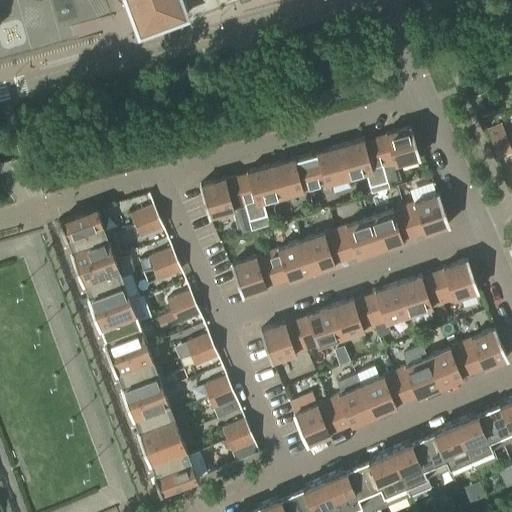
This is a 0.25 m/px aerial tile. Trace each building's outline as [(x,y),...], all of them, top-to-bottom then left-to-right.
[(126,0),(136,25),(139,33),(185,16),(178,0),(126,0)] [(484,91),(472,96),(481,115),(493,110),(484,91)] [(385,133),(374,136),(382,167),(418,157),(409,125),(384,132),(385,133)] [(500,125),(488,130),(499,157),(498,153),(509,149),(511,157),(511,132),(505,136),(500,125)] [(388,187),(382,167),(374,136),(363,139),(363,138),(315,151),(315,152),(305,155),(313,185),(324,182),(324,183),(365,172),(370,192),(388,187)] [(302,188),(313,185),(305,155),(294,158),(293,157),(246,171),(246,172),(235,175),(246,215),(250,230),(268,224),(261,201),(302,189),(302,188)] [(224,177),(199,183),(208,215),(231,209),(234,219),(246,215),(235,175),(224,178),(224,177)] [(437,192),(402,204),(412,235),(423,231),(423,232),(447,224),(437,192)] [(153,202),(129,212),(134,223),(157,213),(153,202)] [(402,204),(368,216),(379,247),(402,239),(402,238),(412,235),(402,204)] [(60,222),(57,223),(62,235),(64,234),(65,236),(66,235),(69,242),(103,230),(101,223),(101,222),(95,206),(59,220),(60,222)] [(157,213),(134,223),(139,234),(162,224),(157,213)] [(368,216),(334,228),(344,258),(355,254),(355,255),(379,247),(368,216)] [(103,230),(69,242),(71,249),(70,250),(72,254),(70,255),(74,266),(112,252),(120,250),(112,228),(103,230)] [(334,228),(301,239),(310,271),(334,263),(334,261),(344,258),(334,228)] [(301,239),(266,251),(276,281),(287,277),(287,279),(310,271),(301,239)] [(171,245),(148,255),(153,267),(176,257),(171,245)] [(245,258),(231,263),(241,294),(266,286),(265,285),(276,281),(266,251),(255,254),(252,247),(243,250),(245,258)] [(112,252),(74,266),(78,277),(80,276),(82,281),(83,280),(86,287),(120,275),(118,268),(118,267),(112,252)] [(176,257),(153,267),(158,278),(181,268),(176,257)] [(442,268),(431,271),(442,302),(477,290),(466,258),(441,267),(442,268)] [(420,274),(397,282),(408,313),(442,302),(431,271),(421,275),(420,274)] [(120,275),(86,287),(88,294),(87,295),(89,299),(86,300),(90,311),(129,297),(123,281),(120,275)] [(408,313),(397,282),(373,290),(374,291),(363,295),(373,325),(377,335),(389,331),(386,321),(408,313)] [(189,288),(166,298),(171,310),(194,300),(189,288)] [(352,297),(329,305),(339,337),(373,325),(363,295),(353,298),(352,297)] [(129,297),(90,311),(94,322),(97,321),(98,326),(100,325),(102,332),(137,320),(134,312),(135,312),(129,297)] [(194,300),(171,310),(176,321),(199,311),(194,300)] [(306,314),(295,318),(305,348),(339,337),(329,305),(305,313),(306,314)] [(284,320),(260,329),(270,360),(305,348),(295,318),(284,322),(284,320)] [(137,320),(102,332),(105,339),(104,340),(105,344),(103,345),(107,356),(146,342),(140,326),(139,326),(137,320)] [(493,327),(459,341),(472,371),(482,366),(482,367),(506,357),(493,327)] [(207,331),(184,341),(189,352),(212,342),(207,331)] [(459,341),(425,356),(439,386),(462,376),(461,375),(472,371),(459,341)] [(146,342),(107,356),(111,367),(114,366),(115,371),(116,370),(119,377),(154,365),(151,358),(151,357),(146,342)] [(212,342),(189,352),(194,364),(217,354),(212,342)] [(409,362),(392,369),(405,399),(416,395),(416,396),(439,386),(425,356),(420,344),(404,351),(409,362)] [(154,365),(119,377),(122,384),(120,385),(122,389),(120,390),(124,401),(162,387),(157,371),(156,371),(154,365)] [(392,369),(360,384),(373,414),(396,404),(395,403),(405,399),(392,369)] [(226,374),(202,384),(207,395),(231,385),(226,374)] [(339,393),(327,398),(339,427),(349,423),(350,424),(373,414),(360,384),(356,375),(335,384),(339,393)] [(231,385),(207,395),(212,407),(235,397),(231,385)] [(162,387),(124,401),(128,412),(130,411),(132,416),(133,415),(136,422),(170,410),(168,402),(162,387)] [(488,406),(486,406),(502,444),(511,440),(511,442),(511,395),(500,401),(501,401),(488,407),(488,406)] [(327,398),(293,412),(306,443),(329,433),(329,432),(339,427),(327,398)] [(496,457),(492,448),(502,444),(486,406),(485,407),(485,408),(473,413),(473,412),(454,420),(473,465),(474,467),(496,457)] [(170,410),(136,422),(138,429),(137,430),(139,434),(137,435),(141,446),(179,432),(173,416),(170,410)] [(244,417),(221,427),(226,438),(249,429),(244,417)] [(473,465),(454,420),(435,429),(423,435),(422,434),(421,434),(437,472),(448,467),(451,475),(473,465)] [(249,429),(226,438),(231,450),(254,440),(249,429)] [(179,432),(141,446),(145,457),(147,456),(149,461),(150,460),(152,467),(187,455),(184,448),(185,447),(179,432)] [(437,472),(421,434),(420,435),(420,436),(408,441),(407,440),(388,448),(408,496),(430,486),(426,476),(437,472)] [(357,462),(355,462),(376,509),(408,496),(388,448),(369,457),(370,457),(357,463),(357,462)] [(155,477),(152,478),(157,490),(159,489),(160,491),(208,473),(199,450),(187,455),(152,467),(155,474),(154,475),(155,477)] [(342,468),(323,476),(337,511),(369,511),(376,509),(355,462),(354,463),(354,464),(342,469),(342,468)] [(291,490),(290,490),(299,511),(337,511),(323,476),(304,485),(292,491),(291,490)] [(276,496),(257,505),(260,511),(299,511),(290,490),(289,491),(289,492),(277,497),(276,496)]
